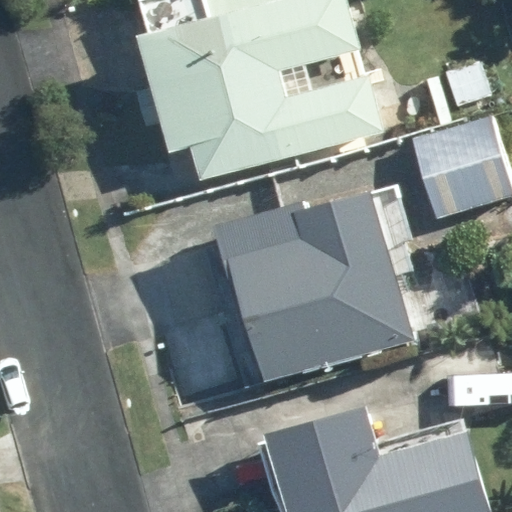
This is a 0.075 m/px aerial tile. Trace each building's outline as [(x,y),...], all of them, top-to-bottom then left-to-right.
[(210,170),(392,121),(377,67),(295,89),(287,62),(371,40),(359,0),(149,0),(156,24),(150,25),(181,143),(201,137),(210,170)] [(452,66),(465,100),(498,89),(486,55),(452,66)] [(421,133),(443,213),(511,193),(511,144),(502,110),(421,133)] [(277,371),(423,330),(381,181),(317,197),(315,190),(233,213),(277,371)] [(511,329),(427,352),(435,382),(511,361),(511,329)] [(302,511),(505,511),(480,421),(392,446),(379,399),(278,426),(302,511)]
